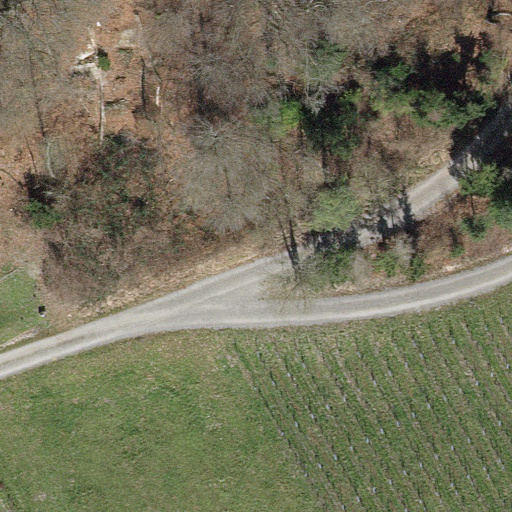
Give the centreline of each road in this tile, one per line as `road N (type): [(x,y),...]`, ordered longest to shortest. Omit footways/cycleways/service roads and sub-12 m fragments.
road 1 (track): [(511,126),(458,181),(385,229),(181,307)]
road 2 (track): [(181,307),(383,305),(511,261)]
road 3 (track): [(181,307),(0,358)]
